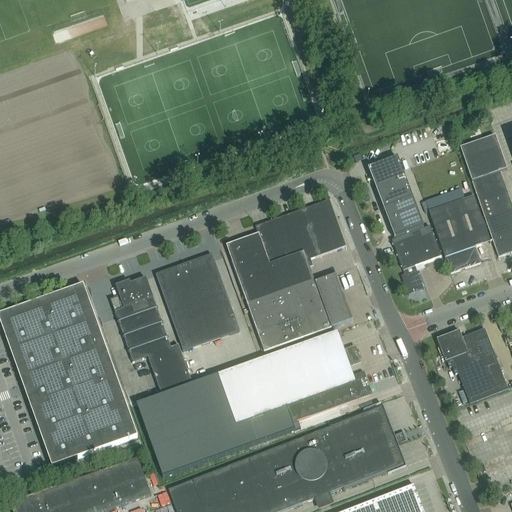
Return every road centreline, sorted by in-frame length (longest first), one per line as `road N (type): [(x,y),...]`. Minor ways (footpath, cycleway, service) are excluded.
road 1 (unclassified): [(0,292),(326,180),(343,195),(397,332)]
road 2 (unclassified): [(397,332),(470,511)]
road 3 (unknown): [(312,511),(447,454)]
road 4 (unknown): [(83,263),(131,391)]
road 5 (unclassified): [(397,332),(511,292)]
